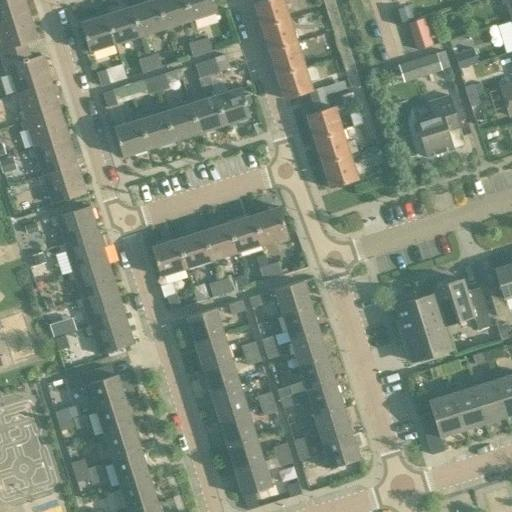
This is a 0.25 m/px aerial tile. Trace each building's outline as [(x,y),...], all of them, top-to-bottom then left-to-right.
[(0,0),(0,22),(29,13),(24,0),(0,0)] [(156,0),(151,0),(131,7),(140,36),(165,28),(156,0)] [(184,0),(156,0),(165,28),(191,20),(184,0)] [(212,0),(184,0),(191,20),(216,12),(212,0)] [(265,0),(253,4),(261,28),(289,20),(282,0),(265,0)] [(511,0),(500,0),(501,4),(505,2),(511,23),(511,83),(499,87),(509,117),(511,116),(511,0)] [(131,7),(105,15),(114,44),(140,36),(131,7)] [(403,9),(390,13),(395,26),(404,24),(407,22),(403,9)] [(29,13),(0,22),(0,40),(1,44),(0,44),(0,52),(26,44),(38,40),(29,13)] [(114,44),(105,15),(79,23),(89,52),(114,44)] [(289,20),(261,28),(269,53),(297,44),(289,20)] [(404,24),(395,26),(398,36),(407,34),(404,24)] [(429,31),(412,37),(417,50),(434,45),(429,31)] [(458,38),(449,41),(452,50),(461,47),(458,38)] [(208,39),(198,41),(202,54),(211,51),(208,39)] [(202,54),(198,41),(189,44),(193,56),(202,54)] [(26,44),(0,52),(0,55),(4,68),(31,59),(26,44)] [(297,44),(269,53),(276,77),(304,68),(297,44)] [(473,49),(454,55),(458,69),(478,63),(473,49)] [(157,54),(148,57),(152,69),(161,67),(157,54)] [(437,54),(418,60),(423,77),(442,70),(437,54)] [(17,93),(51,82),(42,56),(31,59),(4,68),(6,75),(10,73),(17,93)] [(225,56),(205,62),(208,75),(230,68),(225,56)] [(152,69),(148,57),(138,60),(142,72),(152,69)] [(205,62),(195,66),(199,78),(208,75),(205,62)] [(304,68),(276,77),(284,101),(285,100),(308,93),(311,100),(311,101),(312,101),(324,97),(326,96),(323,87),(311,90),(304,68)] [(101,86),(110,83),(106,70),(97,73),(101,86)] [(164,75),(155,78),(158,90),(168,87),(164,75)] [(149,93),(158,90),(155,78),(145,81),(149,93)] [(26,121),(60,111),(51,83),(17,93),(12,95),(14,102),(20,101),(26,121)] [(472,85),(463,88),(466,98),(475,95),(472,85)] [(241,88),(215,96),(224,124),(250,116),(241,88)] [(117,104),(113,91),(103,94),(107,107),(117,104)] [(475,95),(466,98),(469,108),(478,105),(475,95)] [(215,96),(189,104),(198,132),(224,124),(215,96)] [(450,96),(428,104),(432,116),(416,122),(428,158),(454,150),(453,149),(466,145),(450,96)] [(315,114),(307,117),(314,141),(342,132),(335,108),(334,107),(330,108),(327,101),(326,102),(325,102),(313,106),(315,114)] [(189,104),(164,112),(173,140),(198,132),(189,104)] [(34,149),(69,138),(60,111),(26,121),(21,123),(23,130),(28,128),(34,149)] [(164,112),(138,120),(147,149),(173,140),(164,112)] [(147,149),(138,120),(112,129),(121,157),(147,149)] [(342,132),(314,141),(322,165),(350,156),(342,132)] [(43,176),(77,165),(69,138),(34,149),(30,150),(32,158),(37,156),(43,176)] [(357,144),(359,150),(368,148),(367,141),(357,144)] [(364,154),(368,166),(368,167),(381,163),(377,150),(377,151),(364,154)] [(350,156),(322,165),(330,189),(357,181),(350,156)] [(6,159),(0,161),(0,166),(2,173),(10,171),(16,169),(12,157),(6,159)] [(86,193),(77,165),(43,176),(39,177),(41,185),(45,184),(52,204),(86,193)] [(16,194),(13,185),(5,187),(5,188),(7,197),(16,195),(16,194)] [(90,207),(51,219),(53,226),(58,224),(64,245),(99,233),(90,207)] [(278,208),(252,216),(262,244),(287,236),(278,208)] [(252,216),(227,224),(236,252),(262,244),(252,216)] [(36,222),(24,226),(26,233),(27,234),(39,231),(36,222)] [(236,252),(227,224),(202,232),(211,260),(236,252)] [(202,232),(177,240),(186,268),(211,260),(202,232)] [(107,261),(99,233),(64,245),(60,246),(62,253),(66,252),(73,272),(107,261)] [(186,268),(177,240),(151,248),(160,276),(186,268)] [(41,253),(32,256),(35,265),(44,262),(41,253)] [(82,299),(116,288),(107,261),(73,272),(68,273),(71,281),(75,279),(82,299)] [(268,266),(273,278),(282,275),(278,263),(268,266)] [(511,263),(494,269),(499,286),(488,290),(496,316),(508,312),(504,299),(511,296),(511,263)] [(263,281),(273,278),(268,266),(259,269),(263,281)] [(228,279),(218,282),(222,294),(232,291),(228,279)] [(431,289),(433,294),(434,294),(443,326),(444,326),(473,317),(477,330),(491,326),(480,289),(466,293),(462,280),(431,289)] [(273,290),(281,316),(311,307),(303,281),(273,290)] [(222,294),(218,282),(209,285),(213,297),(222,294)] [(84,307),(90,327),(125,316),(116,288),(82,299),(77,301),(80,308),(84,307)] [(451,349),(444,326),(443,326),(434,294),(433,294),(414,300),(412,293),(393,299),(396,307),(393,308),(410,362),(451,349)] [(252,308),(265,304),(261,294),(249,298),(252,308)] [(171,310),(181,307),(177,295),(167,298),(171,310)] [(48,298),(41,300),(44,310),(51,308),(48,298)] [(232,314),(244,310),(241,301),(228,304),(232,314)] [(281,316),(289,341),(319,332),(311,307),(281,316)] [(194,343),(223,334),(215,308),(186,317),(194,343)] [(125,316),(90,327),(86,328),(88,335),(92,334),(99,355),(134,344),(125,316)] [(63,321),(50,325),(54,337),(65,334),(66,333),(63,321)] [(501,326),(497,327),(501,340),(510,337),(511,337),(506,324),(505,324),(501,326)] [(289,341),(297,367),(326,357),(319,332),(289,341)] [(202,369),(231,359),(223,334),(194,343),(202,369)] [(265,349),(277,345),(274,336),(262,340),(265,349)] [(66,338),(55,341),(58,350),(69,347),(66,338)] [(244,356),(257,352),(254,342),(241,346),(244,356)] [(280,355),(277,345),(265,349),(268,359),(280,355)] [(500,347),(487,351),(489,359),(503,355),(500,347)] [(489,359),(487,351),(473,356),(476,364),(489,359)] [(260,361),(257,352),(244,356),(248,365),(260,361)] [(297,367),(305,392),(334,383),(326,357),(297,367)] [(210,394),(239,385),(231,359),(202,369),(210,394)] [(458,361),(444,366),(446,373),(460,369),(458,361)] [(446,373),(444,366),(430,370),(432,378),(446,373)] [(95,410),(124,401),(116,374),(87,384),(95,410)] [(511,375),(496,380),(508,417),(511,415),(511,375)] [(486,424),(508,417),(496,380),(474,387),(486,424)] [(305,392),(313,417),(342,408),(334,383),(305,392)] [(218,419),(247,410),(239,385),(210,394),(218,419)] [(280,400),(293,396),(290,386),(277,390),(280,400)] [(463,431),(486,424),(474,387),(452,395),(463,431)] [(260,406),(273,402),(270,392),(257,396),(260,406)] [(441,438),(463,431),(452,395),(429,402),(432,413),(419,417),(431,455),(445,451),(441,438)] [(293,396),(280,400),(283,409),(296,405),(293,396)] [(103,436),(132,426),(124,401),(95,410),(103,436)] [(273,402),(260,406),(263,416),(276,412),(273,402)] [(57,422),(70,418),(67,408),(54,412),(57,422)] [(313,417),(321,443),(350,434),(342,408),(313,417)] [(226,445),(255,436),(247,410),(218,419),(226,445)] [(73,427),(70,418),(57,422),(60,431),(73,427)] [(111,461),(141,452),(132,426),(103,436),(111,461)] [(350,434),(321,443),(329,469),(358,460),(350,434)] [(234,470),(263,461),(255,436),(226,445),(234,470)] [(297,450),(309,446),(306,437),(294,441),(297,450)] [(276,457),(288,453),(285,443),(273,447),(276,457)] [(312,456),(309,446),(297,450),(300,460),(312,456)] [(119,487),(149,478),(141,452),(111,461),(119,487)] [(291,462),(288,453),(276,457),(279,466),(291,462)] [(70,463),(73,473),(86,469),(83,459),(70,463)] [(271,487),(263,461),(234,470),(242,496),(271,487)] [(86,469),(73,473),(76,482),(89,478),(86,469)] [(127,511),(128,511),(157,503),(149,478),(119,487),(127,511)] [(159,511),(157,503),(128,511),(159,511)]
